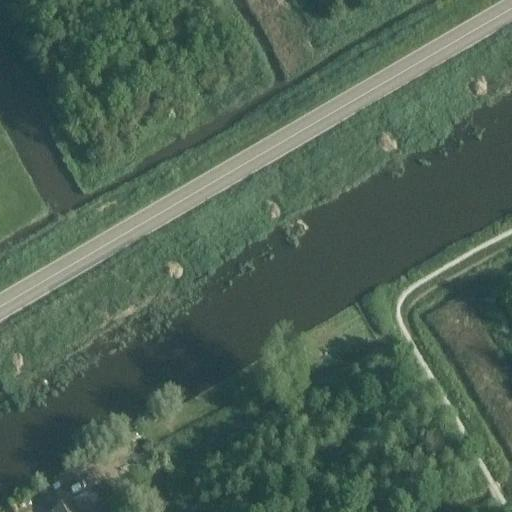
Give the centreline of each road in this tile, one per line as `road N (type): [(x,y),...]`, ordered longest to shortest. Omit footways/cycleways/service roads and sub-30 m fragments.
road 1 (tertiary): [(0,307),(511,10)]
road 2 (unknown): [(316,511),(340,458),(419,362)]
road 3 (unknown): [(511,246),(408,302),(402,315),(419,362)]
